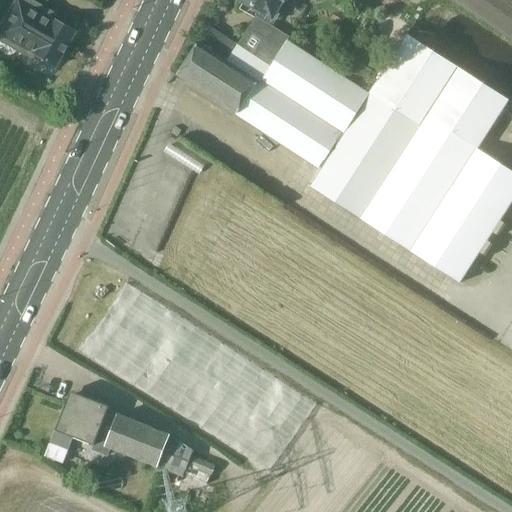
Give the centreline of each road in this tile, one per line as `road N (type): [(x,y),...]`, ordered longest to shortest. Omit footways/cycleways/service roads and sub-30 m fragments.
road 1 (primary): [(164,0),(0,347)]
road 2 (unknown): [(32,345),(159,416)]
